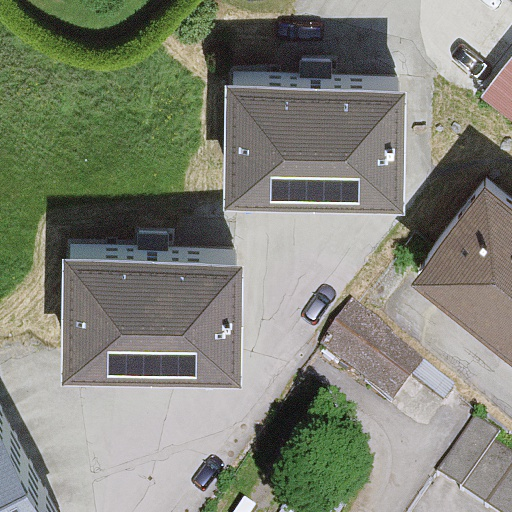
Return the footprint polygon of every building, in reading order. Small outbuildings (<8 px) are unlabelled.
[(511,51),(483,87),(511,111),(511,51)] [(228,180),(402,182),(403,67),(229,65),(228,180)] [(417,255),(511,330),(511,184),(488,166),(417,255)] [(240,237),(63,237),(63,353),(240,353),(240,237)] [(352,307),(321,345),(391,400),(422,362),(352,307)] [(59,511),(0,397),(0,511),(59,511)] [(511,511),(511,452),(475,428),(445,474),(502,511),(511,511)]
